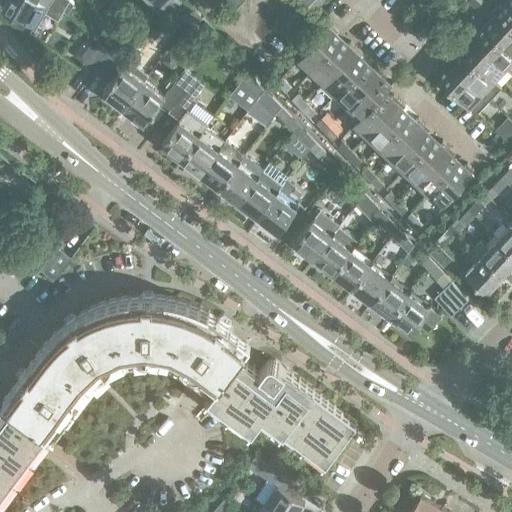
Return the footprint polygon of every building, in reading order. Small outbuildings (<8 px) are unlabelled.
[(54,17),(60,8),(46,0),(1,0),(2,2),(3,2),(2,3),(33,22),(41,9),(54,17)] [(46,0),(60,8),(65,11),(71,2),(68,0),(46,0)] [(492,10),(511,29),(511,5),(510,4),(504,10),(498,4),(492,10)] [(486,29),(511,53),(511,29),(492,10),(486,16),(493,22),(486,29)] [(312,69),(338,42),(332,36),(338,29),(332,23),(299,58),(312,69)] [(511,58),(511,53),(486,29),(481,35),(475,28),(469,35),(503,68),(511,58)] [(464,53),(492,80),(503,68),(469,35),(463,40),(470,47),(464,53)] [(81,61),(92,70),(107,51),(96,41),(81,61)] [(338,42),(312,69),(324,81),(357,47),(351,41),(344,48),(338,42)] [(102,90),(122,106),(143,79),(148,73),(135,63),(138,60),(139,57),(140,54),(139,51),(138,49),(134,43),(124,53),(117,60),(107,51),(92,70),(108,81),(102,90)] [(114,43),(107,51),(117,60),(124,53),(114,43)] [(357,47),(324,81),(336,93),(363,64),(356,59),(363,52),(357,47)] [(452,53),(446,59),(488,98),(489,99),(500,87),(492,80),(464,53),(458,59),(452,53)] [(488,98),(446,59),(440,65),(447,71),(441,77),(435,71),(434,72),(476,111),(488,98)] [(369,70),(363,64),(336,93),(348,104),(381,69),(375,64),(369,70)] [(168,109),(179,118),(161,142),(181,157),(205,125),(206,126),(208,122),(190,109),(197,99),(194,97),(205,83),(185,68),(176,79),(184,88),(169,108),(168,109)] [(265,86),(248,68),(241,78),(260,92),(265,86)] [(381,82),(387,75),(381,69),(348,104),(360,115),(361,117),(381,95),(394,81),(393,80),(386,87),(381,82)] [(277,81),(285,90),(291,84),(283,75),(277,81)] [(160,101),(169,108),(184,88),(176,79),(165,94),(143,79),(122,106),(144,122),(160,101)] [(301,106),(306,100),(298,91),(292,97),(301,106)] [(387,100),(381,95),(361,117),(360,115),(353,123),(366,135),(400,99),(393,93),(387,100)] [(275,111),(281,104),(272,95),(266,101),(275,111)] [(366,135),(379,147),(406,117),(399,111),(405,104),(400,99),(366,135)] [(306,100),(301,106),(309,115),(315,109),(306,100)] [(281,104),(275,111),(292,129),(298,121),(281,104)] [(511,139),(511,118),(507,114),(495,128),(510,142),(511,139)] [(323,130),(329,124),(321,116),(315,121),(323,130)] [(379,147),(390,158),(425,123),(418,116),(412,123),(406,117),(379,147)] [(298,121),(292,129),(309,146),(315,139),(298,121)] [(390,158),(403,170),(431,141),(424,134),(430,127),(425,123),(390,158)] [(329,124),(323,130),(333,140),(338,134),(329,124)] [(181,157),(200,171),(218,147),(219,148),(225,140),(206,126),(205,125),(181,157)] [(305,152),(309,146),(292,129),(286,137),(305,152)] [(315,139),(309,146),(320,157),(317,160),(330,174),(338,163),(315,139)] [(403,170),(415,181),(449,145),(442,139),(436,146),(431,141),(403,170)] [(351,152),(353,149),(344,140),(338,146),(347,155),(351,152)] [(449,145),(415,181),(428,193),(455,164),(448,157),(454,150),(449,145)] [(200,171),(220,186),(238,161),(237,161),(219,148),(218,147),(200,171)] [(351,152),(347,155),(356,164),(362,158),(353,149),(351,152)] [(220,186),(239,200),(257,176),(264,168),(265,167),(245,151),(237,161),(238,161),(220,186)] [(474,169),(467,162),(461,169),(455,164),(428,193),(440,205),(441,204),(444,207),(470,182),(465,178),(474,169)] [(370,179),(376,173),(367,164),(361,170),(370,179)] [(511,165),(500,176),(507,182),(511,176),(511,165)] [(239,200),(258,214),(282,182),(264,168),(257,176),(239,200)] [(376,173),(370,179),(379,188),(384,182),(376,173)] [(498,192),(507,182),(500,176),(492,185),(498,192)] [(282,182),(258,214),(278,229),(296,205),(285,197),(295,183),(286,177),(282,182)] [(358,198),(364,190),(355,181),(348,188),(358,198)] [(394,204),(400,198),(390,189),(385,194),(394,204)] [(381,208),(364,190),(358,198),(368,208),(366,210),(374,218),(375,216),(381,208)] [(478,197),(467,208),(474,214),(484,203),(478,197)] [(394,204),(402,212),(408,207),(400,198),(394,204)] [(392,233),(398,226),(381,208),(375,216),(392,233)] [(458,218),(459,219),(465,224),(474,214),(467,208),(458,218)] [(405,216),(414,225),(420,219),(411,210),(405,216)] [(314,256),(332,232),(312,217),(294,241),(314,256)] [(511,218),(497,235),(511,249),(511,218)] [(457,229),(453,225),(451,223),(441,234),(448,239),(457,229)] [(399,227),(398,226),(392,233),(402,244),(409,238),(399,228),(399,227)] [(332,232),(314,256),(333,271),(351,247),(332,232)] [(511,260),(511,249),(497,235),(488,244),(481,237),(474,245),(502,271),(511,260)] [(34,256),(35,257),(43,265),(59,244),(49,236),(34,256)] [(426,247),(443,264),(452,256),(435,239),(426,247)] [(70,252),(59,244),(43,265),(53,275),(70,252)] [(502,271),(474,245),(467,252),(474,259),(465,269),(486,288),(502,271)] [(333,271),(352,285),(371,261),(351,247),(333,271)] [(417,256),(427,267),(433,259),(424,250),(417,256)] [(437,277),(443,271),(444,270),(433,259),(427,267),(437,277)] [(390,276),(371,261),(352,285),(371,300),(390,276)] [(371,300),(391,314),(409,290),(390,276),(371,300)] [(468,297),(451,280),(443,288),(460,305),(468,297)] [(460,305),(443,288),(434,296),(451,314),(460,305)] [(410,329),(416,321),(427,329),(439,313),(409,290),(391,314),(410,329)] [(125,351),(133,350),(146,348),(146,357),(147,357),(148,348),(170,352),(187,300),(183,298),(176,297),(169,295),(162,294),(155,293),(145,293),(140,293),(133,294),(126,295),(119,296),(112,297),(107,299),(123,352),(125,361),(127,360),(125,351)] [(70,317),(66,320),(64,321),(64,322),(58,327),(53,332),(47,338),(42,344),(41,346),(85,379),(92,384),(93,383),(85,378),(102,362),(107,370),(108,369),(103,362),(123,352),(107,299),(105,299),(98,302),(91,305),(84,309),(77,313),(77,312),(70,317)] [(185,370),(186,371),(192,364),(197,367),(207,375),(223,388),(242,363),(257,343),(245,333),(241,331),(231,324),(218,314),(218,315),(211,311),(204,307),(197,304),(190,301),(187,300),(170,352),(167,361),(168,361),(171,353),(191,363),(185,370)] [(46,430),(53,436),(54,435),(47,429),(58,415),(65,420),(66,419),(59,414),(65,404),(73,410),(74,409),(66,403),(73,394),(80,400),(81,399),(74,393),(85,379),(41,346),(27,365),(26,365),(17,377),(2,397),(4,399),(4,400),(9,404),(45,431),(46,430)] [(242,363),(223,388),(215,399),(230,410),(226,414),(227,415),(231,410),(251,425),(247,430),(249,431),(263,412),(282,427),(279,432),(280,433),(283,428),(304,443),(300,448),(301,449),(305,444),(325,459),(321,464),(322,465),(353,424),(289,376),(292,372),(293,373),(294,372),(276,358),(274,357),(273,357),(271,357),(269,357),(268,358),(267,359),(256,373),(242,363)] [(0,495),(3,497),(4,496),(0,493),(0,491),(14,473),(19,476),(20,475),(15,472),(30,452),(35,455),(35,454),(31,451),(45,431),(9,404),(0,415),(0,495)] [(264,502),(278,511),(295,511),(304,499),(292,492),(299,481),(261,457),(257,455),(249,464),(252,467),(277,482),(264,502)] [(409,511),(438,511),(443,506),(422,492),(409,511)] [(211,511),(222,511),(231,498),(226,495),(211,511)] [(278,511),(264,502),(257,511),(278,511)]
